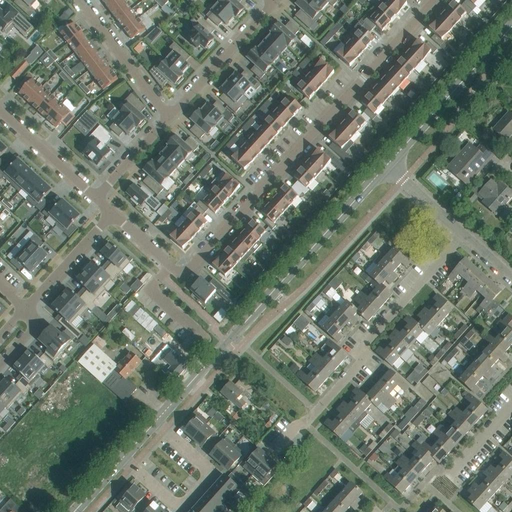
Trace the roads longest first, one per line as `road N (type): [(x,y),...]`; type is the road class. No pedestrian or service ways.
road 1 (residential): [(435,0),(182,272),(112,214)]
road 2 (tertiary): [(154,421),(388,164)]
road 3 (residential): [(271,452),(359,363),(364,346),(464,234)]
road 4 (residential): [(154,421),(213,474),(179,511),(121,459)]
road 5 (tertiary): [(388,164),(511,26)]
road 6 (residential): [(274,1),(168,118)]
road 7 (residential): [(80,0),(168,118)]
road 8 (residential): [(95,198),(0,110)]
road 9 (residential): [(112,214),(24,309)]
